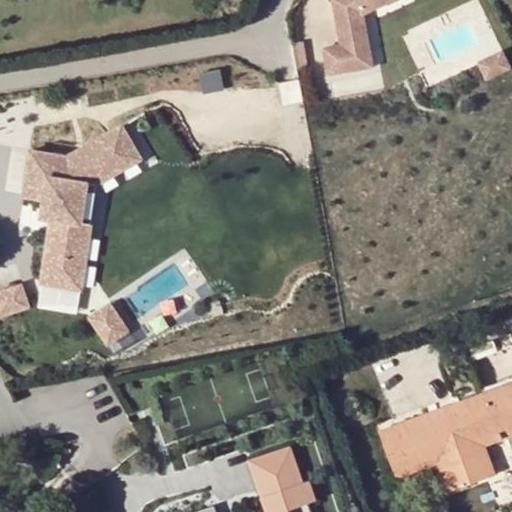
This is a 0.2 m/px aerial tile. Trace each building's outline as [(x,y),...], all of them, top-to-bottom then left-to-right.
[(340,0),(341,2),(335,4),(342,44),(324,48),(329,73),(356,68),(351,39),(367,36),(362,11),(385,0),(340,0)] [(356,68),(372,65),(367,36),(351,39),(356,68)] [(498,63),(490,47),(467,58),(475,74),(498,63)] [(69,155),(31,149),(24,194),(45,197),(42,214),(53,216),(64,218),(62,230),(51,228),(43,282),(81,287),(97,182),(141,157),(122,125),(83,147),(82,157),(69,155)] [(69,155),(82,157),(83,147),(69,155)] [(62,230),(64,218),(53,216),(51,228),(62,230)] [(30,306),(23,282),(0,289),(0,314),(0,316),(30,306)] [(130,330),(110,301),(89,315),(108,344),(130,330)] [(511,380),(379,430),(397,477),(436,462),(447,490),(496,471),(486,444),(511,434),(511,380)] [(252,463),(263,497),(302,484),(290,450),(252,463)] [(314,502),(308,483),(302,484),(263,497),(268,511),(289,511),(314,502)]
